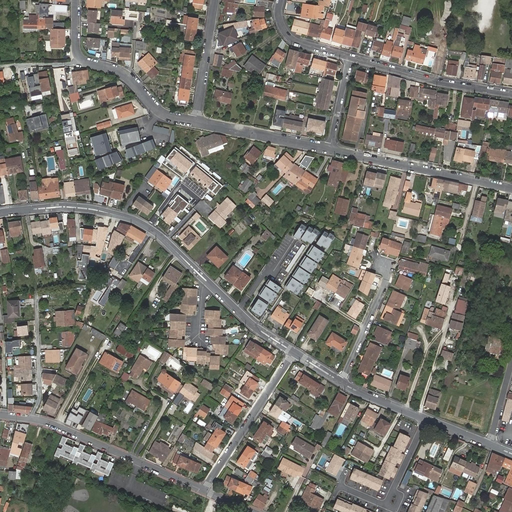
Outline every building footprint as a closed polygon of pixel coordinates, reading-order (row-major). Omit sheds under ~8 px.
[(88,0),(88,8),(100,9),(104,9),(104,5),(101,4),(100,0),(88,0)] [(203,9),(204,0),(193,0),(193,7),(203,9)] [(232,4),(224,3),(223,13),(231,14),(234,14),(235,8),(232,8),(232,4)] [(47,4),(40,4),(40,6),(40,7),(39,29),(52,29),(53,29),(53,19),(46,19),(47,9),(47,4)] [(306,12),(303,12),(302,16),(317,18),(318,6),(307,5),(306,12)] [(40,7),(40,6),(36,6),(36,16),(30,16),(30,17),(30,20),(23,20),(23,29),(39,29),(40,7)] [(254,16),(264,17),(264,8),(255,7),(254,16)] [(96,24),(97,11),(89,11),(88,23),(89,23),(96,24)] [(122,12),(112,11),(111,23),(110,22),(110,24),(121,25),(122,12)] [(333,15),(327,14),(325,20),(323,26),(323,28),(320,37),(320,38),(330,41),(333,30),(328,29),(330,22),(332,22),(333,15)] [(409,26),(411,18),(404,16),(402,24),(409,26)] [(175,24),(175,27),(191,30),(192,26),(197,27),(198,19),(188,18),(187,26),(182,25),(175,24)] [(264,19),(251,23),(253,29),(249,30),(250,34),(256,32),(256,31),(267,28),(264,19)] [(295,20),(292,31),(307,35),(309,24),(295,20)] [(247,26),(246,21),(221,25),(225,32),(219,34),(216,48),(237,40),(236,39),(240,38),(238,32),(234,34),(232,29),(234,28),(234,29),(247,26)] [(89,23),(88,33),(98,34),(99,24),(96,24),(89,23)] [(317,37),(320,37),(323,28),(310,25),(308,35),(317,37)] [(365,32),(367,26),(363,25),(362,27),(358,26),(351,47),(358,49),(361,39),(360,38),(362,31),(365,32)] [(365,32),(365,34),(375,37),(377,28),(367,25),(367,26),(365,32)] [(411,28),(400,25),(399,29),(406,30),(405,35),(409,36),(411,28)] [(191,30),(175,27),(174,31),(185,33),(184,40),(194,42),(195,34),(190,33),(191,30)] [(53,29),(52,29),(51,45),(61,45),(64,46),(65,29),(53,29)] [(342,42),(345,31),(335,29),(332,41),(337,42),(337,41),(342,42)] [(355,32),(346,29),(345,31),(342,42),(341,43),(351,46),(355,32)] [(396,41),(391,56),(401,59),(403,48),(398,47),(401,38),(397,37),(396,41)] [(87,47),(99,48),(100,39),(88,38),(87,47)] [(375,52),(380,53),(384,41),(376,39),(376,40),(375,39),(372,50),(376,51),(375,52)] [(145,50),(146,42),(136,41),(135,49),(145,50)] [(386,45),(384,45),(381,55),(389,57),(394,43),(387,42),(386,45)] [(242,43),(230,49),(232,53),(235,51),(238,57),(247,52),(242,43)] [(120,44),(112,44),(111,57),(118,58),(119,49),(120,44)] [(426,53),(426,50),(420,49),(419,49),(415,48),(414,52),(409,50),(406,60),(422,64),(425,56),(426,57),(427,53),(426,53)] [(131,50),(119,49),(118,58),(118,59),(126,60),(126,62),(130,62),(131,50)] [(269,61),(279,67),(280,63),(286,55),(278,49),(274,56),(273,55),(269,61)] [(182,50),(180,65),(188,67),(193,67),(195,52),(182,50)] [(299,52),(290,50),(285,66),(295,69),(299,52)] [(300,53),(294,72),(299,73),(300,73),(303,64),(308,65),(311,56),(300,53)] [(138,64),(146,73),(147,73),(153,67),(157,64),(149,55),(138,64)] [(215,55),(213,66),(220,68),(222,56),(215,55)] [(260,74),(265,66),(252,57),(244,67),(248,71),(251,67),(254,70),(260,74)] [(327,62),(314,58),(311,67),(324,71),(326,63),(327,62)] [(236,64),(237,64),(234,61),(224,69),(229,70),(236,64)] [(327,74),(334,76),(337,66),(326,63),(324,71),(323,75),(326,75),(327,74)] [(456,76),(457,67),(457,64),(452,63),(452,66),(448,65),(447,75),(456,76)] [(242,70),(236,64),(229,70),(232,71),(235,71),(239,73),(242,70)] [(188,67),(180,65),(179,69),(182,70),(181,77),(191,79),(192,71),(187,70),(188,67)] [(465,67),(463,78),(474,80),(476,69),(474,69),(474,66),(468,65),(468,68),(465,67)] [(492,66),(490,82),(490,83),(499,84),(502,67),(492,66)] [(153,67),(147,73),(149,76),(156,70),(153,67)] [(229,70),(224,69),(223,68),(221,75),(231,78),(232,71),(229,70)] [(156,70),(149,76),(152,79),(159,73),(156,70)] [(47,71),(38,73),(42,92),(51,90),(47,71)] [(78,81),(86,80),(88,79),(87,71),(72,73),(73,81),(74,81),(75,84),(79,83),(78,81)] [(363,74),(363,73),(357,71),(355,80),(366,83),(368,75),(365,74),(363,74)] [(372,87),(372,89),(371,91),(383,94),(386,77),(375,75),(373,87),(372,87)] [(401,78),(393,76),(391,88),(389,96),(398,98),(401,78)] [(191,79),(181,77),(180,85),(177,84),(176,88),(184,89),(189,90),(191,79)] [(320,84),(319,88),(321,89),(331,91),(332,86),(333,86),(334,81),(333,81),(327,80),(323,79),(322,84),(320,84)] [(76,86),(69,88),(70,94),(78,92),(76,86)] [(102,91),(105,101),(115,98),(115,96),(119,95),(116,86),(102,91)] [(262,96),(284,101),(285,95),(286,91),(273,89),(264,87),(262,95),(262,96)] [(184,89),(176,88),(176,91),(179,92),(177,104),(187,106),(189,94),(184,93),(184,89)] [(434,107),(437,91),(422,88),(422,90),(421,90),(420,97),(419,99),(424,100),(424,98),(430,99),(429,106),(434,107)] [(318,93),(317,98),(329,101),(330,96),(331,96),(332,91),(331,91),(321,89),(320,94),(318,93)] [(213,100),(228,103),(230,94),(216,91),(213,100)] [(364,93),(354,91),(350,113),(348,113),(348,115),(349,115),(344,139),(354,141),(359,117),(362,118),(364,118),(365,112),(363,112),(360,111),(364,93)] [(78,92),(70,94),(72,104),(80,101),(78,92)] [(446,108),(448,95),(438,94),(436,104),(433,120),(437,120),(439,107),(446,108)] [(471,119),(471,120),(473,121),(473,119),(474,119),(475,113),(485,115),(486,111),(487,111),(489,100),(474,97),(474,100),(473,105),(477,105),(476,110),(475,110),(474,111),(473,111),(471,119)] [(317,98),(316,103),(318,103),(317,108),(328,111),(329,106),(328,106),(329,101),(317,98)] [(473,105),(474,100),(465,98),(462,117),(471,119),(473,111),(473,105)] [(408,113),(411,114),(412,107),(409,107),(409,101),(398,99),(396,114),(407,116),(408,113)] [(497,112),(499,101),(490,100),(489,112),(493,113),(494,111),(497,112)] [(506,120),(508,103),(499,101),(497,112),(496,118),(502,119),(506,120)] [(131,109),(133,109),(131,105),(113,109),(115,118),(118,117),(119,119),(132,115),(131,109)] [(286,111),(277,109),(273,124),(283,127),(285,116),(286,111)] [(391,118),(395,119),(396,112),(385,110),(384,114),(391,115),(391,118)] [(70,112),(61,114),(64,132),(76,129),(74,117),(71,118),(70,112)] [(46,114),(26,119),(29,133),(49,127),(46,114)] [(295,117),(290,116),(290,117),(285,116),(283,127),(283,128),(287,129),(287,127),(292,129),(295,117)] [(300,118),(295,117),(292,129),(297,130),(297,131),(302,132),(304,120),(299,119),(300,118)] [(7,124),(11,140),(19,138),(19,140),(24,138),(22,130),(18,131),(15,122),(14,122),(13,118),(7,120),(8,124),(7,124)] [(311,132),(322,135),(325,122),(309,119),(306,130),(312,131),(311,132)] [(169,129),(153,125),(152,131),(168,135),(169,129)] [(435,133),(436,129),(416,125),(415,130),(420,131),(435,133)] [(135,127),(119,131),(122,145),(138,142),(135,127)] [(456,142),(457,132),(436,129),(435,133),(434,136),(434,137),(435,138),(436,136),(444,138),(444,135),(446,136),(446,138),(445,145),(447,146),(449,139),(454,140),(455,140),(456,142)] [(106,133),(90,138),(95,155),(111,150),(106,133)] [(226,135),(217,134),(200,140),(200,141),(204,151),(205,155),(212,153),(210,148),(229,143),(226,135)] [(366,135),(364,144),(382,148),(383,138),(366,135)] [(444,150),(444,158),(450,159),(452,145),(454,145),(454,140),(449,139),(447,146),(445,145),(444,150)] [(388,149),(402,152),(404,143),(390,140),(390,141),(386,140),(385,147),(388,148),(388,149)] [(142,143),(125,150),(127,158),(155,147),(153,141),(142,143)] [(506,151),(488,149),(488,147),(484,146),(482,146),(481,150),(483,151),(487,152),(486,157),(487,157),(487,159),(489,159),(489,160),(504,162),(506,151)] [(252,165),(262,154),(255,148),(250,154),(249,153),(244,158),(252,165)] [(276,150),(268,148),(264,152),(264,156),(275,159),(275,156),(274,156),(276,150)] [(470,151),(460,149),(456,148),(454,160),(461,162),(461,159),(472,162),(473,152),(470,151)] [(193,164),(174,149),(166,158),(185,173),(193,164)] [(63,155),(60,156),(59,151),(55,151),(60,169),(65,168),(63,155)] [(117,152),(95,160),(98,169),(122,160),(117,152)] [(282,172),(290,162),(293,159),(286,153),(272,168),(276,171),(278,168),(282,172)] [(20,158),(6,160),(8,173),(22,171),(20,158)] [(0,174),(8,173),(6,160),(0,161),(0,174)] [(342,171),(343,169),(342,169),(343,164),(333,161),(332,166),(329,166),(328,171),(332,172),(329,182),(338,185),(340,179),(342,171)] [(286,174),(293,165),(294,165),(290,162),(282,172),(286,174)] [(245,163),(239,170),(245,174),(250,168),(245,163)] [(223,186),(197,164),(189,174),(216,196),(223,186)] [(283,177),(295,185),(305,172),(293,165),(286,174),(283,177)] [(157,184),(165,191),(172,182),(157,171),(150,181),(156,186),(157,184)] [(305,172),(295,185),(308,193),(316,181),(307,175),(308,174),(305,172)] [(377,174),(367,172),(364,184),(374,186),(377,174)] [(387,176),(377,173),(377,174),(374,186),(383,189),(387,176)] [(258,182),(249,176),(247,179),(253,183),(252,184),(254,186),(258,182)] [(396,193),(397,193),(401,180),(391,177),(385,202),(393,204),(396,193)] [(438,179),(434,178),(432,184),(430,184),(429,188),(436,189),(438,179)] [(253,183),(247,179),(240,189),(246,194),(252,184),(253,183)] [(438,179),(436,189),(447,192),(450,182),(438,179)] [(74,182),(76,195),(90,193),(88,180),(74,182)] [(31,200),(39,199),(37,189),(37,186),(36,182),(29,183),(30,187),(29,187),(31,200)] [(66,197),(76,195),(74,182),(64,183),(66,197)] [(450,182),(447,192),(456,193),(456,196),(459,196),(461,190),(462,184),(450,182)] [(37,189),(39,199),(60,197),(57,183),(42,185),(43,189),(37,189)] [(105,193),(111,195),(113,185),(103,183),(100,194),(105,195),(105,193)] [(111,195),(110,197),(115,198),(115,196),(121,198),(124,186),(114,183),(113,185),(111,195)] [(26,192),(19,193),(20,200),(27,199),(26,192)] [(244,197),(255,206),(260,201),(249,192),(244,197)] [(269,206),(275,200),(267,193),(261,198),(269,206)] [(177,194),(159,217),(170,225),(187,203),(177,194)] [(422,208),(410,204),(412,196),(408,195),(403,214),(419,218),(422,208)] [(487,196),(482,195),(481,201),(476,200),(472,215),(482,218),(487,196)] [(154,207),(139,196),(133,205),(147,215),(154,207)] [(340,205),(338,205),(336,213),(345,216),(349,201),(342,199),(340,205)] [(233,208),(224,200),(210,217),(221,228),(227,221),(224,218),(233,208)] [(509,202),(498,200),(494,213),(502,215),(503,209),(507,210),(509,202)] [(447,230),(450,219),(448,219),(450,212),(452,212),(453,209),(438,205),(431,234),(436,235),(437,233),(442,234),(443,229),(447,230)] [(395,221),(397,213),(391,211),(389,219),(395,221)] [(196,213),(192,217),(196,221),(200,216),(196,213)] [(350,225),(372,229),(374,223),(369,222),(370,217),(356,214),(352,213),(350,225)] [(248,215),(245,218),(250,224),(254,221),(248,215)] [(57,217),(49,219),(49,220),(51,232),(59,230),(57,217)] [(75,236),(79,236),(79,230),(75,230),(74,219),(66,219),(67,226),(68,226),(69,237),(75,237),(75,236)] [(49,220),(40,222),(42,232),(42,235),(52,233),(51,232),(49,220)] [(22,233),(20,221),(8,223),(10,232),(11,238),(18,237),(17,234),(22,233)] [(40,221),(31,223),(33,234),(42,232),(40,222),(40,221)] [(119,223),(115,229),(126,235),(130,226),(119,223)] [(303,225),(302,224),(294,236),(299,240),(307,228),(306,227),(303,225)] [(97,229),(93,229),(92,241),(96,242),(96,246),(91,246),(90,255),(89,257),(99,260),(108,228),(98,226),(97,229)] [(126,235),(125,237),(139,246),(145,235),(131,227),(130,226),(126,235)] [(310,228),(309,227),(301,239),(306,242),(307,241),(311,244),(319,232),(318,231),(314,229),(314,230),(310,228)] [(190,228),(180,238),(184,242),(187,245),(186,247),(190,250),(201,239),(190,228)] [(266,241),(269,237),(272,234),(266,229),(260,237),(266,241)] [(84,230),(83,240),(92,241),(93,232),(93,231),(89,230),(84,230)] [(124,236),(114,230),(112,234),(108,252),(112,256),(124,236)] [(326,233),(324,232),(316,244),(321,247),(322,246),(327,249),(335,237),(333,236),(330,234),(329,235),(326,233)] [(357,234),(353,247),(363,250),(368,238),(357,234)] [(426,244),(427,237),(420,235),(418,242),(426,244)] [(390,253),(397,255),(399,256),(402,245),(383,239),(381,248),(385,250),(391,252),(390,253)] [(324,253),(312,245),(306,254),(318,262),(319,261),(323,254),(324,253)] [(228,258),(216,247),(207,256),(211,260),(213,258),(221,266),(228,258)] [(353,247),(347,264),(359,268),(362,261),(361,260),(364,250),(363,250),(353,247)] [(450,253),(432,247),(429,260),(432,261),(433,257),(447,262),(450,253)] [(7,257),(9,256),(7,249),(0,251),(2,257),(3,257),(4,260),(7,259),(7,257)] [(35,269),(36,274),(41,273),(40,268),(43,267),(40,255),(43,254),(42,249),(34,250),(35,255),(32,256),(35,269)] [(90,255),(82,254),(81,261),(77,260),(76,267),(80,268),(78,279),(86,280),(89,257),(90,255)] [(10,263),(9,256),(7,257),(7,259),(4,260),(3,257),(2,257),(3,264),(10,263)] [(305,256),(299,265),(311,273),(312,272),(316,265),(317,264),(305,256)] [(426,276),(429,265),(404,257),(403,261),(402,260),(399,268),(426,276)] [(213,258),(211,260),(219,268),(221,266),(213,258)] [(136,278),(139,280),(142,277),(146,270),(140,266),(142,265),(138,263),(129,276),(134,280),(136,278)] [(154,267),(149,265),(147,268),(146,270),(142,277),(149,282),(154,275),(150,273),(151,271),(154,267)] [(170,267),(162,280),(171,286),(163,300),(166,303),(175,288),(173,287),(182,274),(170,267)] [(225,278),(234,284),(242,273),(233,267),(225,278)] [(298,267),(292,276),(304,284),(305,282),(309,276),(310,275),(298,267)] [(454,274),(461,277),(461,275),(464,268),(457,267),(456,267),(454,274)] [(367,271),(362,281),(371,284),(375,274),(367,271)] [(241,290),(250,278),(246,275),(245,276),(242,273),(234,284),(238,287),(237,287),(241,290)] [(412,280),(401,274),(396,286),(407,291),(412,280)] [(326,287),(336,293),(339,288),(337,287),(340,283),(341,284),(343,281),(333,275),(326,287)] [(99,303),(104,306),(117,287),(122,280),(116,276),(99,303)] [(291,277),(285,287),(297,294),(298,293),(302,287),(303,285),(291,277)] [(127,282),(122,279),(122,280),(117,287),(121,290),(127,282)] [(269,280),(266,285),(278,293),(278,291),(281,288),(269,280)] [(336,293),(344,299),(352,287),(350,286),(351,285),(344,281),(343,282),(343,281),(341,284),(340,283),(337,287),(339,288),(336,293)] [(371,284),(362,281),(359,290),(367,295),(371,284)] [(442,285),(436,301),(445,304),(451,288),(449,287),(442,285)] [(265,286),(258,295),(270,303),(271,302),(276,295),(277,294),(265,286)] [(197,289),(183,288),(183,296),(196,297),(197,289)] [(405,295),(394,290),(387,306),(398,311),(400,306),(405,295)] [(427,298),(435,301),(437,296),(433,295),(433,292),(430,291),(427,298)] [(196,305),(196,297),(183,296),(182,304),(196,305)] [(269,304),(259,298),(251,310),(253,311),(259,315),(261,316),(269,304)] [(356,299),(347,314),(355,319),(364,304),(356,299)] [(459,300),(455,314),(465,317),(468,302),(459,300)] [(8,301),(9,316),(9,323),(13,322),(15,322),(15,317),(23,317),(22,310),(20,310),(20,308),(20,301),(8,301)] [(313,308),(318,311),(322,304),(318,301),(316,304),(313,308)] [(182,304),(181,304),(181,314),(185,314),(192,315),(193,311),(193,309),(196,309),(196,305),(182,304)] [(85,309),(79,306),(76,313),(81,316),(85,309)] [(387,306),(384,312),(386,313),(384,319),(388,320),(389,320),(392,321),(391,322),(398,325),(404,313),(398,311),(387,306)] [(282,324),(288,315),(286,313),(287,312),(282,309),(282,310),(277,307),(271,316),(275,319),(282,324)] [(428,320),(427,324),(441,329),(448,308),(444,307),(442,311),(437,310),(436,315),(433,321),(428,320)] [(219,310),(206,310),(205,318),(206,318),(219,319),(219,310)] [(421,322),(427,324),(428,320),(433,321),(436,315),(430,313),(430,311),(425,310),(421,322)] [(58,326),(74,325),(73,320),(75,320),(74,311),(57,312),(57,318),(55,318),(55,321),(57,321),(58,326)] [(181,314),(170,313),(170,321),(171,321),(185,322),(185,314),(181,314)] [(454,332),(460,333),(465,317),(455,314),(454,314),(450,328),(455,329),(454,332)] [(319,316),(307,335),(312,338),(315,334),(318,336),(327,322),(319,316)] [(288,319),(285,325),(293,330),(297,332),(304,322),(297,317),(293,322),(288,319)] [(220,328),(221,319),(219,319),(206,318),(206,322),(209,322),(209,324),(209,328),(220,328)] [(185,330),(185,322),(171,321),(171,329),(185,330)] [(120,337),(128,326),(121,322),(114,333),(120,337)] [(359,327),(355,324),(351,331),(356,334),(359,327)] [(91,334),(103,341),(105,336),(85,325),(83,330),(87,332),(91,334)] [(28,334),(28,326),(18,327),(18,331),(15,331),(15,335),(28,334)] [(378,335),(375,340),(386,345),(392,332),(378,326),(375,333),(378,335)] [(222,336),(222,329),(220,328),(209,328),(207,328),(207,335),(211,336),(222,336)] [(184,334),(185,330),(171,329),(170,329),(170,339),(181,339),(181,336),(181,334),(184,334)] [(70,331),(69,331),(69,332),(63,333),(63,338),(61,339),(61,341),(63,341),(63,347),(71,346),(74,340),(73,339),(72,337),(72,335),(70,335),(70,331)] [(332,345),(341,350),(347,342),(332,333),(326,343),(331,346),(332,345)] [(225,344),(225,336),(222,336),(211,336),(211,344),(213,344),(225,344)] [(416,341),(407,338),(404,346),(414,350),(415,347),(417,342),(416,341)] [(184,347),(184,339),(181,339),(170,339),(169,339),(169,346),(170,346),(180,347),(184,347)] [(5,342),(5,354),(13,354),(13,342),(5,342)] [(370,342),(364,356),(374,360),(375,361),(381,347),(370,342)] [(497,359),(501,346),(502,342),(499,342),(498,344),(488,342),(483,361),(491,363),(492,358),(497,359)] [(127,358),(132,350),(120,343),(115,352),(127,358)] [(227,354),(228,345),(225,344),(213,344),(213,348),(216,348),(216,350),(216,354),(227,354)] [(248,355),(256,360),(257,360),(258,357),(263,349),(255,344),(248,355)] [(508,348),(501,346),(497,359),(504,361),(508,348)] [(65,370),(73,375),(77,367),(76,367),(76,366),(79,367),(81,365),(87,354),(77,348),(65,370)] [(187,356),(187,360),(196,360),(197,348),(188,348),(187,348),(187,356)] [(201,349),(197,348),(196,360),(196,363),(206,363),(206,361),(206,353),(207,352),(203,352),(201,351),(201,349)] [(257,360),(256,360),(264,365),(266,362),(270,364),(275,358),(271,355),(263,349),(258,357),(257,360)] [(443,349),(440,356),(447,359),(449,351),(443,349)] [(59,363),(59,350),(53,350),(49,350),(46,350),(47,363),(59,363)] [(166,363),(172,355),(165,350),(160,360),(166,363)] [(210,353),(206,353),(206,361),(210,361),(209,368),(219,368),(220,357),(210,356),(210,353)] [(110,366),(109,368),(117,373),(122,363),(106,354),(101,362),(110,366)] [(145,370),(150,361),(140,355),(130,371),(131,372),(137,375),(139,376),(143,369),(145,370)] [(30,356),(18,357),(18,366),(15,367),(14,368),(14,371),(15,371),(31,370),(30,356)] [(374,360),(364,356),(358,371),(368,375),(374,360)] [(77,367),(73,375),(78,377),(83,366),(81,365),(79,367),(76,366),(76,367),(77,367)] [(393,379),(395,371),(385,368),(382,376),(393,379)] [(161,376),(158,381),(163,383),(174,391),(179,383),(165,374),(166,374),(166,373),(167,372),(167,371),(166,370),(165,369),(164,369),(163,369),(162,370),(162,371),(162,372),(162,373),(163,374),(161,376)] [(15,371),(15,377),(19,377),(20,381),(32,381),(32,374),(32,370),(31,370),(15,371)] [(43,384),(51,385),(54,380),(56,377),(44,373),(42,378),(42,380),(44,381),(43,384)] [(121,379),(127,382),(130,376),(125,373),(121,379)] [(307,388),(311,380),(300,373),(295,379),(300,382),(299,383),(307,388)] [(400,388),(406,390),(410,378),(404,377),(405,376),(401,374),(396,388),(400,389),(400,388)] [(64,379),(57,375),(56,377),(54,380),(65,385),(68,379),(65,378),(64,379)] [(252,375),(245,386),(253,391),(257,384),(256,383),(259,380),(252,375)] [(375,375),(371,384),(389,392),(392,383),(375,375)] [(324,388),(311,380),(307,388),(311,391),(310,393),(317,398),(324,388)] [(191,399),(197,390),(198,389),(187,382),(179,393),(190,400),(191,399)] [(210,392),(214,387),(207,382),(204,387),(210,392)] [(174,391),(163,383),(160,387),(172,394),(174,391)] [(32,384),(21,384),(22,395),(33,395),(32,384)] [(226,384),(223,389),(230,393),(233,389),(226,384)] [(253,391),(245,386),(241,393),(248,398),(253,391)] [(230,393),(223,389),(220,393),(227,397),(230,393)] [(429,389),(428,393),(424,406),(435,410),(441,393),(429,389)] [(201,393),(197,390),(191,399),(195,402),(201,393)] [(133,395),(129,403),(136,407),(139,408),(145,411),(150,401),(131,391),(130,394),(133,395)] [(339,411),(346,398),(338,393),(331,406),(339,411)] [(128,404),(129,403),(133,395),(130,394),(125,402),(128,404)] [(511,394),(509,394),(502,421),(508,423),(511,408),(511,394)] [(51,395),(44,409),(53,414),(58,404),(57,403),(59,399),(51,395)] [(280,397),(275,405),(282,410),(286,412),(291,405),(286,402),(287,402),(280,397)] [(234,403),(229,411),(237,415),(241,408),(234,403)] [(348,404),(341,417),(352,423),(359,409),(348,404)] [(282,410),(275,405),(270,413),(277,418),(282,410)] [(203,406),(200,410),(207,414),(210,410),(203,406)] [(87,410),(80,407),(78,411),(73,408),(65,424),(70,426),(72,421),(78,424),(87,410)] [(323,407),(319,415),(322,418),(326,412),(327,409),(323,407)] [(377,415),(366,409),(360,420),(371,426),(373,423),(377,415)] [(89,412),(87,410),(78,424),(82,426),(82,424),(89,412)] [(207,414),(200,410),(198,414),(204,418),(207,414)] [(110,433),(116,436),(120,427),(116,425),(114,429),(104,425),(101,423),(104,417),(105,418),(107,413),(103,411),(99,416),(93,431),(101,435),(103,432),(104,430),(110,433)] [(237,415),(229,411),(225,417),(232,422),(237,415)] [(91,429),(98,417),(90,412),(89,412),(82,424),(91,429)] [(329,414),(326,412),(322,418),(316,428),(320,430),(329,414)] [(316,428),(321,418),(316,415),(314,419),(315,420),(312,426),(316,428)] [(373,423),(371,426),(369,431),(375,435),(376,433),(377,432),(382,435),(384,436),(390,424),(381,419),(378,425),(373,423)] [(28,431),(29,423),(17,422),(17,430),(28,431)] [(259,430),(270,437),(272,433),(271,432),(273,429),(270,428),(271,426),(264,422),(259,430)] [(282,422),(280,426),(286,430),(289,426),(282,422)] [(342,436),(348,425),(342,423),(337,433),(342,436)] [(286,430),(280,426),(277,431),(283,435),(286,430)] [(217,428),(213,435),(220,440),(225,433),(217,428)] [(264,445),(270,437),(259,430),(254,438),(264,445)] [(26,434),(16,431),(10,453),(20,455),(22,449),(17,447),(19,441),(24,443),(26,434)] [(324,447),(331,433),(327,431),(319,445),(324,447)] [(404,451),(409,438),(408,438),(408,437),(400,433),(394,447),(392,446),(379,474),(389,478),(390,476),(393,477),(397,469),(394,468),(396,462),(400,463),(403,455),(400,454),(402,450),(404,451)] [(183,434),(178,441),(182,443),(187,436),(183,434)] [(220,440),(213,435),(206,446),(213,450),(215,447),(216,447),(220,440)] [(64,444),(67,438),(62,436),(59,444),(62,445),(61,449),(57,448),(54,456),(59,458),(60,455),(73,461),(75,455),(77,452),(78,448),(77,448),(76,449),(73,448),(64,444)] [(295,450),(299,452),(300,451),(301,452),(301,453),(310,458),(315,448),(297,438),(293,445),(297,447),(295,450)] [(160,460),(163,462),(170,451),(168,450),(168,449),(168,447),(162,444),(161,445),(160,445),(155,442),(150,451),(161,458),(160,460)] [(374,450),(358,442),(351,455),(367,463),(374,450)] [(26,443),(20,460),(26,462),(32,445),(26,443)] [(84,446),(80,444),(78,448),(77,452),(80,453),(78,457),(75,455),(73,461),(71,463),(76,465),(77,463),(90,468),(92,463),(94,459),(95,456),(94,455),(94,456),(82,451),(84,446)] [(243,454),(253,461),(257,456),(253,454),(255,451),(248,446),(243,454)] [(264,451),(270,455),(273,450),(267,446),(264,451)] [(10,450),(0,447),(0,465),(5,467),(10,450)] [(102,453),(97,451),(95,456),(94,459),(97,460),(96,464),(92,463),(90,468),(89,471),(93,473),(95,470),(107,476),(113,463),(112,463),(111,464),(108,463),(99,459),(102,453)] [(340,457),(334,453),(325,470),(335,475),(344,458),(340,457)] [(505,458),(492,453),(488,467),(486,471),(495,474),(497,470),(499,471),(501,466),(505,458)] [(177,465),(185,468),(189,460),(181,456),(176,454),(173,462),(177,464),(177,465)] [(248,470),(254,462),(253,461),(243,454),(238,462),(245,467),(248,470)] [(462,472),(467,462),(455,457),(451,467),(462,472)] [(511,465),(511,461),(505,458),(501,466),(510,470),(504,483),(505,484),(506,482),(509,483),(508,485),(511,486),(511,465),(511,466),(511,465)] [(301,477),(304,469),(283,459),(278,469),(292,476),(293,473),(301,477)] [(19,460),(17,466),(24,468),(26,462),(20,460),(19,460)] [(189,460),(185,468),(192,471),(193,471),(197,473),(200,465),(189,460)] [(428,478),(433,466),(420,460),(417,466),(415,465),(413,471),(415,472),(413,476),(426,482),(428,478)] [(472,465),(467,462),(462,472),(466,473),(476,478),(480,468),(475,466),(472,465)] [(442,470),(433,466),(428,478),(437,482),(442,470)] [(462,472),(451,467),(449,471),(460,476),(461,474),(462,472)] [(243,473),(237,468),(234,472),(242,477),(243,473)] [(382,481),(354,469),(350,478),(378,491),(382,481)] [(247,475),(254,480),(257,475),(250,471),(247,475)] [(409,472),(407,471),(401,484),(405,485),(406,485),(410,475),(408,474),(409,472)] [(251,484),(254,480),(247,475),(244,479),(251,484)] [(228,487),(236,490),(239,482),(227,477),(224,484),(229,486),(228,487)] [(270,479),(266,486),(271,488),(273,485),(274,486),(276,483),(270,479)] [(472,495),(477,484),(469,481),(465,492),(472,495)] [(239,482),(236,490),(243,494),(243,493),(248,495),(252,487),(239,482)] [(265,486),(262,491),(267,495),(271,490),(265,486)] [(435,493),(434,492),(433,495),(437,496),(441,487),(438,486),(435,493)] [(308,488),(304,496),(305,497),(302,502),(318,510),(321,504),(323,501),(313,496),(315,491),(314,491),(308,488)] [(422,491),(418,490),(408,511),(419,511),(428,493),(422,491)] [(262,510),(265,505),(264,504),(267,500),(269,497),(265,494),(263,497),(259,494),(253,504),(262,510)] [(437,496),(433,495),(425,511),(437,511),(444,499),(437,496)] [(371,511),(338,498),(334,507),(344,511),(371,511)] [(442,511),(448,500),(444,499),(437,511),(442,511)] [(511,511),(511,503),(507,501),(501,511),(511,511)] [(194,511),(174,503),(171,510),(175,511),(194,511)]
